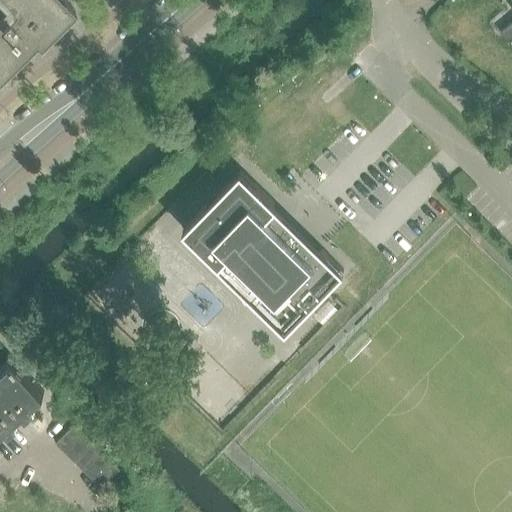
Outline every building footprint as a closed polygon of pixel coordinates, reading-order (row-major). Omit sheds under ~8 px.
[(0,73),(44,30),(48,34),(74,8),(65,0),(0,0),(0,3),(2,5),(0,6),(0,73)] [(511,20),(500,31),(511,45),(511,20)] [(317,253),(270,208),(275,202),(241,169),(221,189),(183,228),(245,289),(244,290),(243,292),(242,293),(242,295),(242,297),(243,299),(244,300),(245,301),(247,302),(248,303),(261,304),(286,329),(324,289),(344,269),(322,248),(317,253)] [(0,429),(44,390),(13,356),(0,366),(0,429)] [(120,468),(74,423),(56,442),(102,487),(120,468)]
